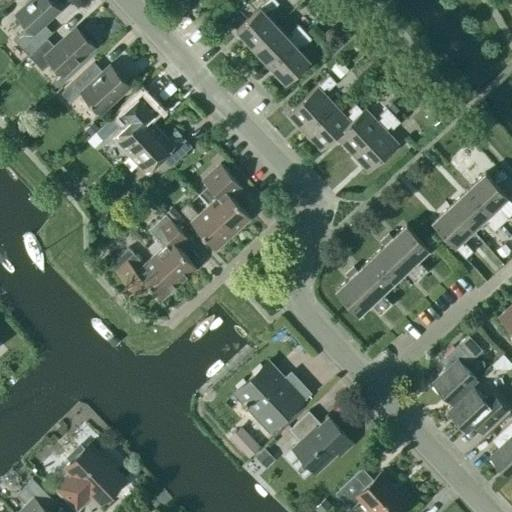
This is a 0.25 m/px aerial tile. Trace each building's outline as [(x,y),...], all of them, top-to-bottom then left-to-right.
[(44,23),(59,9),(50,0),(29,0),(15,13),(27,26),(20,32),(13,38),(28,54),(52,32),(44,23)] [(252,47),(276,24),(264,11),(268,7),(271,10),(278,3),(275,0),(266,0),(236,29),(252,47)] [(288,37),(276,24),(252,47),(269,64),(304,31),(298,24),(290,31),(293,33),(288,37)] [(326,35),(316,24),(308,32),(318,42),(326,35)] [(62,74),(93,45),(76,27),(55,46),(46,37),(28,55),(42,70),(51,61),(62,74)] [(311,38),(304,31),(269,64),(285,82),(309,60),(297,47),(301,43),(303,45),(311,38)] [(333,62),(329,67),(339,78),(348,69),(337,58),(333,62)] [(101,112),(130,85),(110,64),(102,70),(94,61),(61,92),(70,101),(81,91),(101,112)] [(287,113),(304,131),(334,104),(321,90),(326,86),(328,89),(336,82),(329,74),(287,113)] [(113,137),(129,154),(158,127),(149,117),(158,109),(142,93),(122,111),(130,120),(113,137)] [(346,117),(334,104),(304,131),(321,149),(335,135),(362,109),(355,103),(348,110),(350,112),(346,117)] [(351,152),(398,109),(392,103),(387,108),(386,107),(379,114),(381,116),(377,120),(364,107),(362,109),(335,135),(351,152)] [(443,116),(435,107),(425,116),(433,125),(443,116)] [(398,109),(351,152),(368,170),(398,143),(385,129),(390,125),(392,128),(400,121),(404,116),(398,109)] [(106,122),(95,132),(103,140),(120,123),(113,115),(106,122)] [(85,128),(89,133),(90,134),(91,135),(95,132),(99,128),(92,121),(85,128)] [(158,127),(129,154),(145,172),(163,155),(171,164),(191,146),(176,129),(167,137),(158,127)] [(207,204),(232,232),(250,216),(227,191),(238,182),(220,162),(202,179),(208,184),(217,195),(207,204)] [(467,188),(500,224),(507,217),(500,210),(498,212),(494,207),(507,195),(485,172),(467,188)] [(123,201),(132,210),(145,196),(136,188),(123,201)] [(449,205),(471,228),(484,217),(488,221),(486,223),(493,231),(500,224),(467,188),(449,205)] [(232,232),(207,204),(197,213),(188,203),(180,209),(190,220),(215,247),(232,232)] [(459,240),(471,228),(449,205),(431,221),(464,257),(472,250),(465,243),(463,244),(459,240)] [(168,209),(165,212),(165,213),(173,221),(180,215),(172,206),(168,209)] [(163,245),(153,254),(178,281),(196,265),(173,241),(183,232),(173,221),(165,213),(148,228),(163,245)] [(371,256),(393,280),(404,270),(414,280),(421,274),(426,269),(416,258),(428,247),(406,223),(392,236),(388,232),(380,240),(384,244),(371,256)] [(178,281),(153,254),(143,263),(128,246),(110,263),(127,282),(138,272),(161,297),(178,281)] [(393,280),(371,256),(357,269),(353,265),(349,269),(345,273),(349,277),(335,290),(357,313),(369,302),(379,313),(391,302),(381,291),(393,280)] [(511,302),(497,316),(511,331),(511,302)] [(460,392),(470,383),(476,378),(464,366),(482,349),(467,334),(439,360),(448,369),(433,383),(454,406),(464,397),(460,392)] [(269,429),(309,392),(297,380),(291,385),(268,360),(234,391),(269,429)] [(485,399),(470,383),(460,392),(464,397),(454,406),(448,411),(465,429),(480,416),(489,425),(506,408),(492,393),(485,399)] [(290,427),(289,428),(300,439),(291,447),(315,472),(337,451),(339,454),(352,442),(328,416),(320,423),(308,410),(290,427)] [(511,471),(511,419),(497,434),(505,443),(490,456),(508,475),(511,471)] [(248,457),(259,446),(240,425),(228,436),(248,457)] [(100,499),(101,500),(123,478),(111,466),(114,464),(102,452),(100,454),(88,442),(82,448),(79,444),(67,456),(71,459),(65,465),(70,470),(55,486),(76,507),(91,492),(99,500),(100,499)] [(258,458),(263,463),(265,465),(266,467),(275,459),(273,457),(264,447),(255,456),(256,457),(258,458)] [(371,511),(397,511),(409,502),(380,471),(373,478),(362,466),(335,491),(350,508),(359,499),(371,511)] [(16,511),(48,511),(44,507),(53,499),(32,477),(15,493),(26,504),(16,511)] [(324,511),(332,505),(324,497),(315,506),(320,511),(324,511)]
